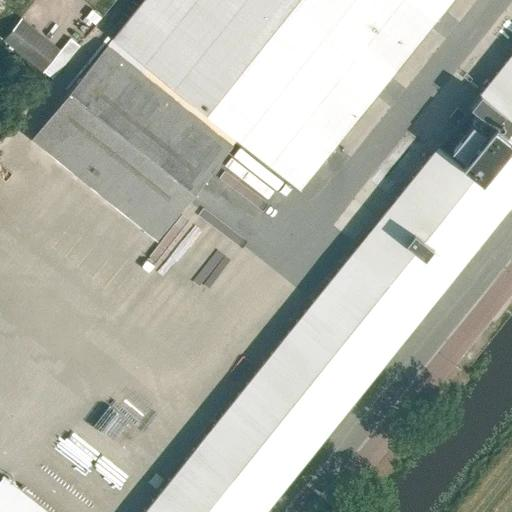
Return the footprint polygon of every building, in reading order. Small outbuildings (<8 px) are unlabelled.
[(299,189),(451,0),(141,0),(111,38),(299,189)] [(3,41),(43,73),(60,52),(20,20),(3,41)] [(31,140),(157,241),(234,146),(108,44),(31,140)] [(270,509),(511,206),(511,52),(463,113),(457,108),(449,118),(455,123),(194,448),(270,509)] [(38,235),(72,192),(52,176),(18,219),(38,235)] [(267,511),(270,509),(194,448),(142,511),(267,511)] [(0,479),(0,511),(50,511),(3,475),(0,479)]
